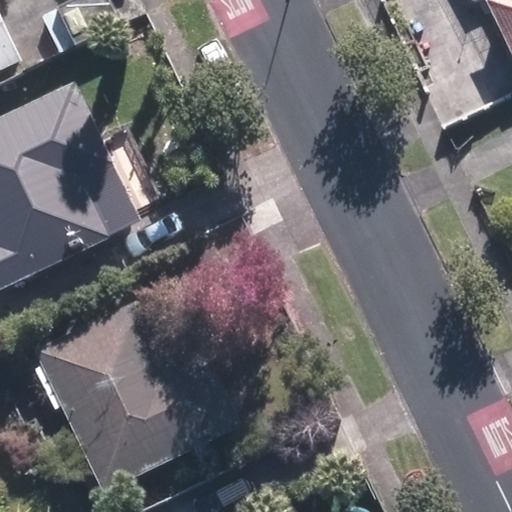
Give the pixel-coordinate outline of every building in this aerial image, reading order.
[(57,59),(122,28),(109,0),(85,0),(39,22),(57,59)] [(511,57),(511,0),(489,11),(511,57)] [(0,76),(22,66),(0,21),(0,76)] [(0,299),(145,230),(79,91),(0,128),(0,299)] [(106,501),(246,434),(206,352),(170,369),(141,310),(38,360),(106,501)] [(495,511),(469,454),(438,468),(457,511),(495,511)]
